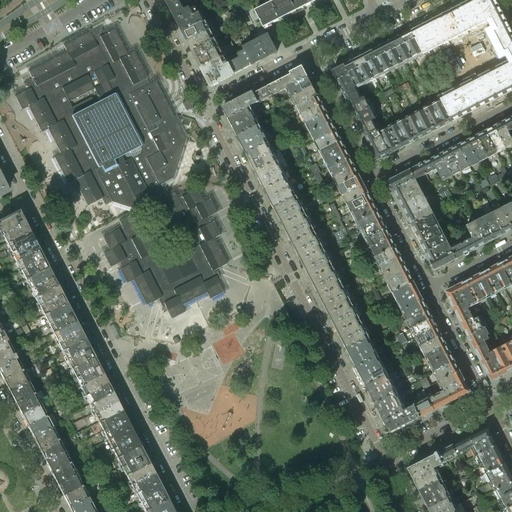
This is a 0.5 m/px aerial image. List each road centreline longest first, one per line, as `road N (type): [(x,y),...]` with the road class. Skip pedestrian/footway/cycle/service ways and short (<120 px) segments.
road 1 (residential): [(385,459),(202,105)]
road 2 (residential): [(27,197),(189,511)]
road 3 (residential): [(511,104),(372,176)]
road 4 (residential): [(307,49),(372,176)]
road 5 (residential): [(430,288),(491,406)]
road 6 (residential): [(372,176),(430,288)]
road 7 (residential): [(57,511),(0,404)]
